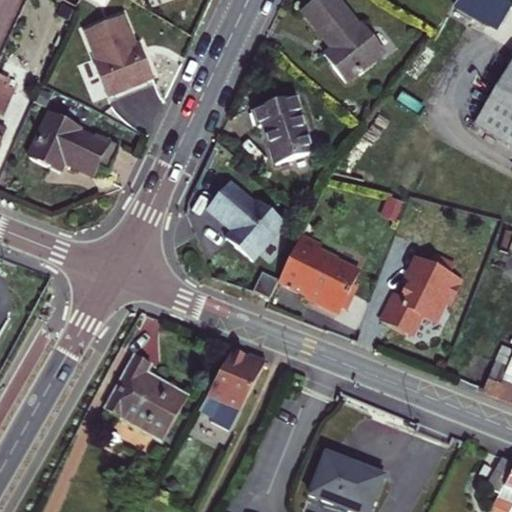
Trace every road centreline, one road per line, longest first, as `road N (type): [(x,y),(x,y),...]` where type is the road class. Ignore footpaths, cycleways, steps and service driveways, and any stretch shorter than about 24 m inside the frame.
road 1 (tertiary): [(511,431),(114,275)]
road 2 (tertiary): [(114,275),(248,0)]
road 3 (residential): [(0,472),(114,275)]
road 4 (tertiary): [(114,275),(0,228)]
